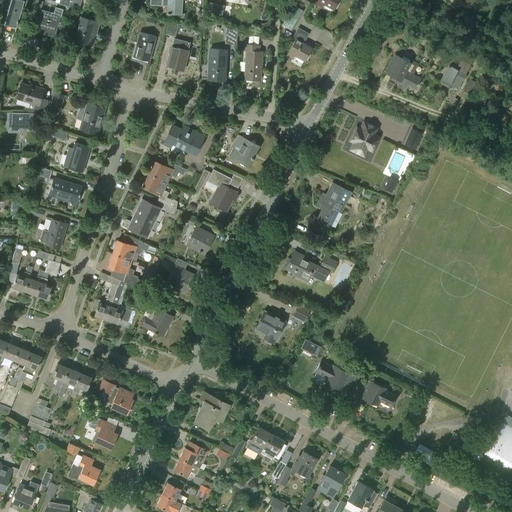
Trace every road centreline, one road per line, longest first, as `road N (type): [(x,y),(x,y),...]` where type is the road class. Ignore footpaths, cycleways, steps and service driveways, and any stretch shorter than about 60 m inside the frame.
road 1 (residential): [(458,511),(190,359)]
road 2 (unclassified): [(190,359),(307,129)]
road 3 (residential): [(60,335),(134,94)]
road 4 (residential): [(307,129),(134,94)]
road 5 (unclassified): [(307,129),(373,0)]
road 6 (residential): [(116,511),(179,384)]
road 7 (residential): [(179,384),(60,335)]
road 8 (track): [(265,119),(274,89),(276,0)]
